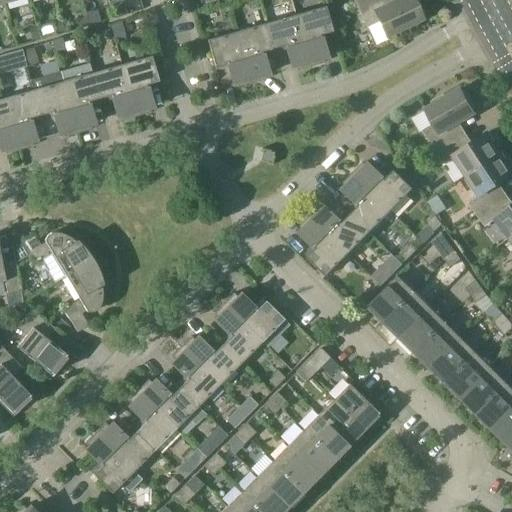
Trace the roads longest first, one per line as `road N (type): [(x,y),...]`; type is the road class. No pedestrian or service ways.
road 1 (residential): [(448,480),(461,447),(451,430),(252,233)]
road 2 (residential): [(252,233),(398,93),(472,49),(491,15)]
road 3 (residential): [(491,15),(354,83),(191,132)]
road 4 (residential): [(252,233),(23,461)]
road 5 (residential): [(0,188),(191,132)]
road 6 (residential): [(191,132),(154,0)]
